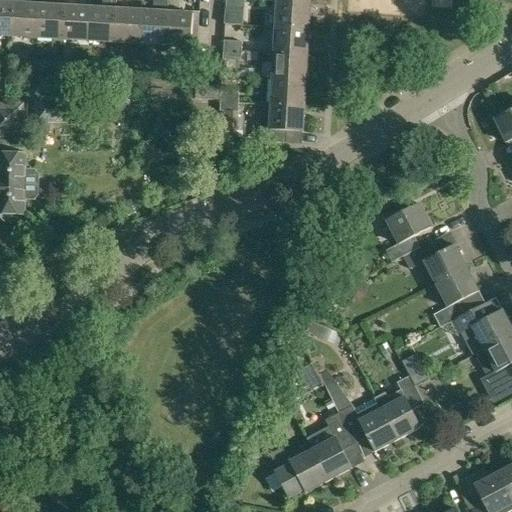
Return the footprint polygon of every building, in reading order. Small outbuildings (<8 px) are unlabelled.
[(0,0),(0,36),(10,37),(13,4),(13,0),(0,0)] [(36,39),(62,41),(64,7),(64,0),(39,0),(39,5),(38,5),(36,39)] [(102,0),(102,9),(90,8),(88,42),(114,44),(116,10),(116,0),(102,0)] [(149,12),(141,12),(139,45),(165,47),(167,13),(167,1),(154,0),(153,12),(149,12)] [(225,0),(225,9),(244,10),(244,0),(242,0),(225,0)] [(275,28),(308,29),(309,4),(277,2),(277,3),(275,28)] [(10,37),(36,39),(38,5),(13,4),(10,37)] [(62,41),(88,42),(90,8),(64,7),(62,41)] [(114,44),(139,45),(141,12),(116,10),(114,44)] [(165,47),(191,49),(193,15),(167,13),(165,47)] [(274,53),(306,55),(308,29),(275,28),(274,53)] [(223,50),(241,51),(242,42),(223,41),(223,50)] [(222,60),(241,62),(241,51),(223,50),(222,60)] [(272,79),(305,81),(306,55),(274,53),(274,54),(266,54),(264,79),(272,80),(272,79)] [(271,105),(303,107),(305,81),(272,79),(272,80),(271,105)] [(195,101),(220,102),(220,92),(221,88),(196,87),(195,101)] [(220,102),(238,103),(239,93),(220,92),(220,102)] [(94,113),(134,113),(134,95),(94,95),(94,113)] [(219,112),(238,113),(238,103),(220,102),(219,112)] [(64,103),(37,103),(37,118),(54,118),(54,122),(69,122),(69,111),(64,111),(64,103)] [(24,105),(0,104),(0,137),(24,138),(24,105)] [(258,142),(285,144),(286,132),(302,133),(303,107),(271,105),(260,105),(258,142)] [(511,140),(511,110),(494,120),(506,144),(511,140)] [(0,214),(1,215),(1,219),(4,222),(16,223),(19,220),(20,215),(24,215),(24,201),(33,200),(39,196),(39,174),(34,170),(25,170),(26,157),(0,156),(0,214)] [(58,202),(59,183),(48,182),(47,202),(58,202)] [(392,263),(402,257),(420,248),(414,237),(432,228),(420,204),(386,222),(398,245),(386,251),(392,263)] [(423,263),(435,285),(466,268),(455,246),(437,255),(431,242),(420,248),(402,257),(409,270),(423,263)] [(440,329),(450,323),(450,321),(467,312),(461,301),(479,292),(466,268),(435,285),(447,308),(433,316),(440,329)] [(471,328),(483,349),(511,334),(511,328),(502,311),(495,314),(489,302),(468,313),(467,312),(450,321),(450,323),(457,335),(471,328)] [(331,333),(312,324),(307,334),(327,342),(331,333)] [(511,334),(483,349),(474,354),(486,378),(482,380),(495,405),(511,396),(511,369),(510,366),(511,364),(511,334)] [(410,376),(415,386),(431,378),(426,367),(410,376)] [(374,399),(397,441),(421,429),(412,411),(424,405),(409,376),(396,383),(400,391),(387,397),(385,393),(374,399)] [(290,403),(298,399),(291,387),(283,391),(290,403)] [(351,407),(348,400),(339,398),(332,401),(338,414),(351,407)] [(338,414),(355,446),(367,440),(374,453),(397,441),(374,399),(353,410),(351,407),(338,414)] [(311,451),(328,482),(352,469),(343,452),(355,446),(338,414),(325,421),(327,424),(329,427),(307,439),(313,450),(311,451)] [(272,472),(286,500),(304,491),(305,493),(328,482),(311,451),(289,462),(282,448),(269,454),(277,469),(272,472)] [(511,465),(497,474),(511,502),(511,465)] [(471,509),(472,511),(508,511),(511,510),(511,502),(497,474),(475,485),(483,502),(471,509)]
